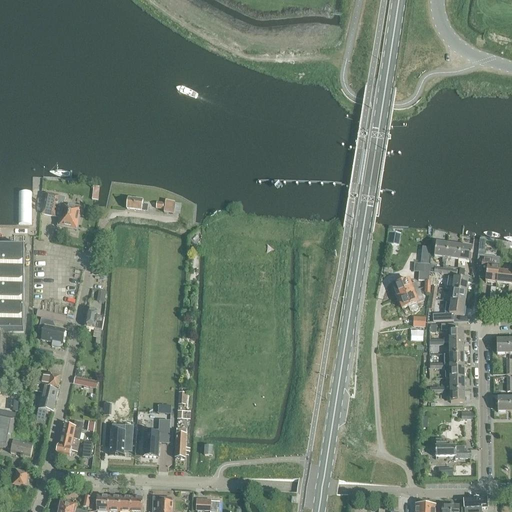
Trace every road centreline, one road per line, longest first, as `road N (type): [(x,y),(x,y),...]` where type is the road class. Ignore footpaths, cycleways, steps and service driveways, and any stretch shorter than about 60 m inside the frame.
road 1 (primary): [(318,511),(397,0)]
road 2 (unclassified): [(46,477),(87,279)]
road 3 (residential): [(511,323),(481,326),(484,492)]
road 4 (unclassified): [(46,477),(216,482)]
